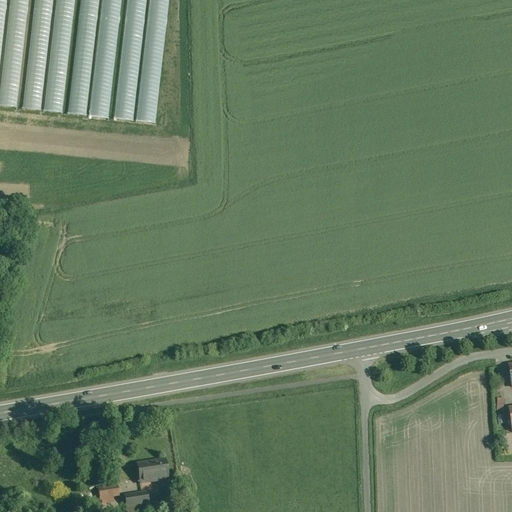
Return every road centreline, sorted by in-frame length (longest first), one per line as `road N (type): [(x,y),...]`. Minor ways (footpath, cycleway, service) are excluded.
road 1 (secondary): [(0,413),(359,349)]
road 2 (residential): [(359,349),(367,511)]
road 3 (secondary): [(359,349),(511,319)]
